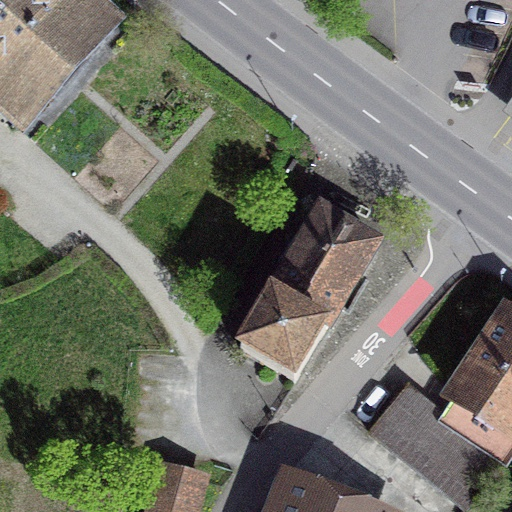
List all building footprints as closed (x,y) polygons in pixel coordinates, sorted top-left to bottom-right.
[(102,38),(58,0),(0,0),(0,136),(8,143),(102,38)] [(375,246),(321,214),(241,352),(295,383),(375,246)] [(511,323),(507,321),(457,396),(511,432),(511,323)] [(502,465),(410,389),(371,436),(464,511),(502,465)] [(196,511),(206,483),(163,470),(150,511),(196,511)] [(354,511),(299,490),(289,511),(354,511)]
